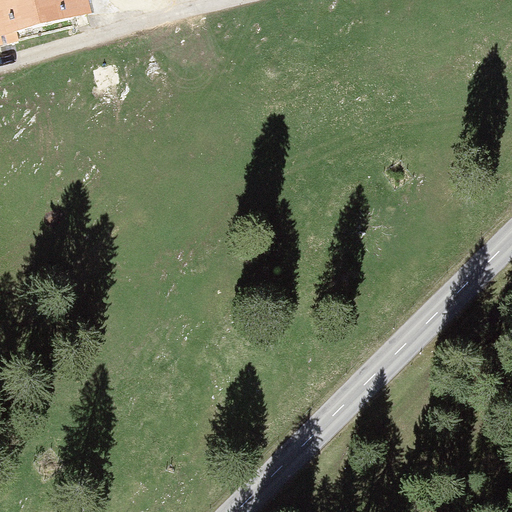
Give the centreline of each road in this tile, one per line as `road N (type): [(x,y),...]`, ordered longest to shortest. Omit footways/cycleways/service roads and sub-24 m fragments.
road 1 (tertiary): [(511,229),(220,511)]
road 2 (track): [(241,0),(0,68)]
